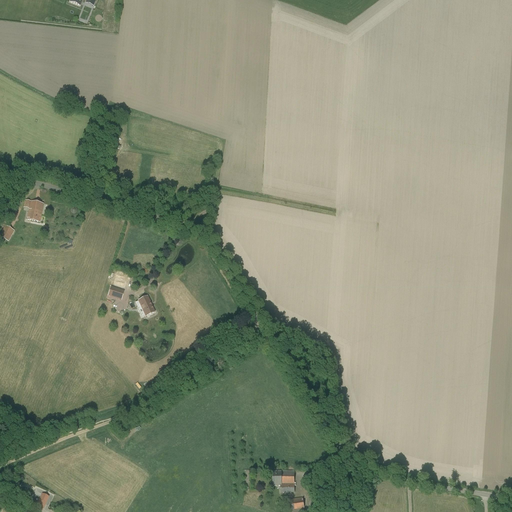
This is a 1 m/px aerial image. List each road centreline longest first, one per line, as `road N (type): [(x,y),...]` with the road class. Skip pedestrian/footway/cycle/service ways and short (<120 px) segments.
road 1 (unclassified): [(511,500),(409,481),(346,451),(318,421),(203,235),(27,186),(0,167)]
road 2 (track): [(0,466),(149,403),(207,348),(260,323)]
